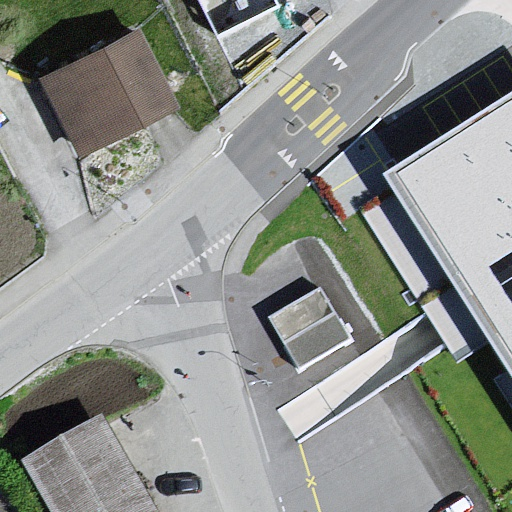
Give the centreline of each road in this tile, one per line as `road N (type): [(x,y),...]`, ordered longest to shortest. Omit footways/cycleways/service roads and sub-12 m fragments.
road 1 (residential): [(426,0),(152,244)]
road 2 (residential): [(152,244),(196,326),(251,511)]
road 3 (unknown): [(115,221),(48,134),(0,40)]
road 4 (residential): [(152,244),(0,356)]
